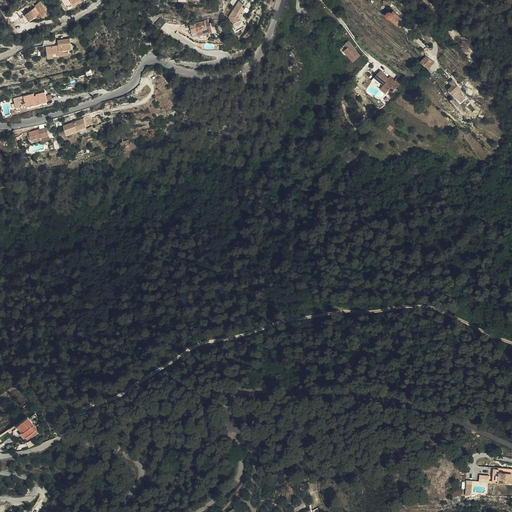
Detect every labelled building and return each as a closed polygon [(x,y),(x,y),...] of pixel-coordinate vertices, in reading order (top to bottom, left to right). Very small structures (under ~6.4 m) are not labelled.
[(233,0),(225,12),(232,25),(240,20),(235,10),(239,4),(237,3),(238,0),(233,0)] [(24,12),(29,20),(47,9),(42,1),(24,12)] [(398,21),(404,16),(395,5),(394,6),(390,5),(387,6),(386,7),(386,9),(386,11),(387,12),(388,12),(391,11),(398,21)] [(188,18),(191,26),(195,25),(196,29),(205,26),(210,25),(207,17),(205,17),(205,14),(188,18)] [(155,23),(161,28),(166,21),(161,17),(155,23)] [(195,25),(191,26),(187,27),(188,31),(193,30),(193,31),(195,31),(196,33),(206,31),(205,26),(196,29),(195,25)] [(44,43),(46,49),(56,47),(56,51),(67,49),(66,45),(70,44),(68,34),(55,37),(56,40),(44,43)] [(348,35),(341,41),(347,49),(352,56),(360,50),(348,35)] [(347,49),(341,41),(338,43),(344,51),(347,49)] [(424,66),(429,61),(423,54),(417,59),(424,66)] [(424,66),(423,67),(429,74),(435,68),(429,61),(424,66)] [(380,83),(379,85),(384,89),(386,87),(390,90),(395,83),(387,77),(387,78),(379,72),(380,71),(376,68),(371,75),(380,83)] [(443,88),(451,96),(454,92),(457,94),(458,93),(456,87),(449,79),(447,82),(448,83),(443,88)] [(16,108),(40,102),(39,100),(46,98),(44,90),(34,93),(33,91),(13,97),(16,108)] [(80,120),(62,125),(62,126),(60,127),(62,134),(74,131),(73,129),(82,127),(80,120)] [(24,140),(35,137),(35,134),(45,132),(43,124),(24,128),(25,131),(22,132),(24,140)] [(15,421),(17,423),(28,415),(27,413),(15,421)] [(28,415),(17,423),(26,436),(30,432),(31,433),(36,429),(34,427),(36,425),(28,415)] [(511,468),(503,467),(503,465),(498,464),(496,478),(511,480),(511,468)]
